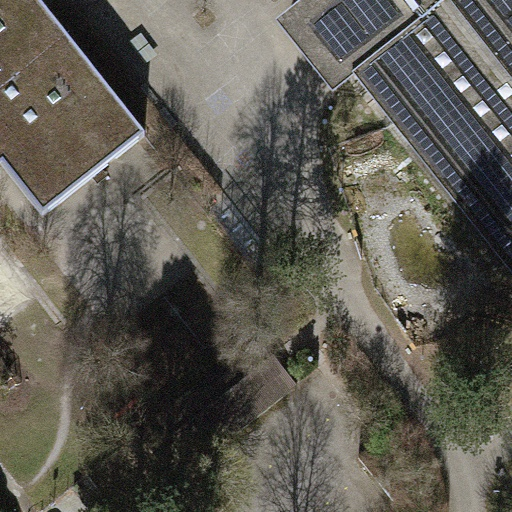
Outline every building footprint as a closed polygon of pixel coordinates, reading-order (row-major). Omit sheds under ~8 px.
[(511,0),(349,0),(388,49),(356,74),(511,269),(511,0)] [(21,28),(0,2),(0,163),(43,217),(146,136),(44,10),(21,28)] [(192,470),(298,385),(260,338),(138,436),(153,453),(168,441),(192,470)] [(153,453),(138,436),(88,476),(116,511),(117,511),(168,472),(153,453)] [(417,483),(382,440),(360,458),(395,501),(417,483)]
